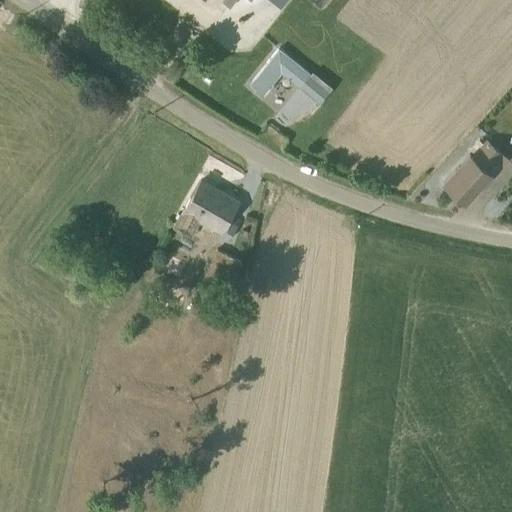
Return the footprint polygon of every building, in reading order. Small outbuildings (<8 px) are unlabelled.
[(286,0),(267,0),(279,9),(286,0)] [(249,80),(253,82),(253,84),(259,89),(264,89),(269,83),(268,82),(278,69),(297,83),(306,71),(276,46),(249,80)] [(280,117),(301,112),(298,98),(276,103),(280,117)] [(479,138),(442,178),(462,197),(487,170),(492,174),(509,156),(485,134),(480,139),(479,138)] [(199,178),(172,225),(190,235),(199,220),(217,230),(235,198),(199,178)] [(215,245),(195,282),(215,293),(235,256),(215,245)]
